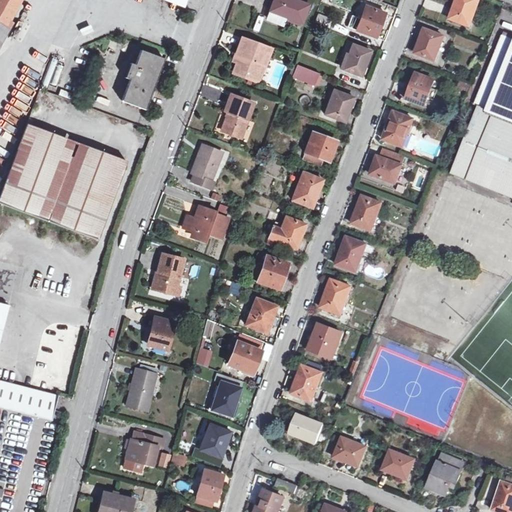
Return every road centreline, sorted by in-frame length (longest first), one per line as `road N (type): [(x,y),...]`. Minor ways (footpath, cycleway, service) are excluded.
road 1 (unclassified): [(53,511),(125,238),(219,0)]
road 2 (residential): [(250,446),(414,0)]
road 3 (residential): [(412,511),(250,446)]
road 4 (unknown): [(158,153),(42,107)]
